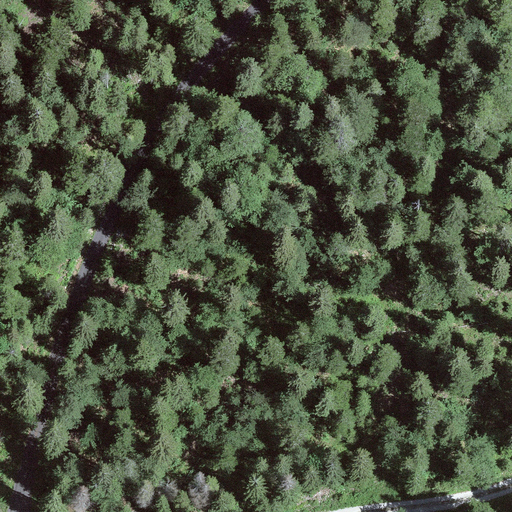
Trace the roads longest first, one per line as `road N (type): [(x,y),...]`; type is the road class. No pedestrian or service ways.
road 1 (track): [(266,0),(183,91),(118,199),(53,374),(18,511)]
road 2 (track): [(375,511),(511,484)]
